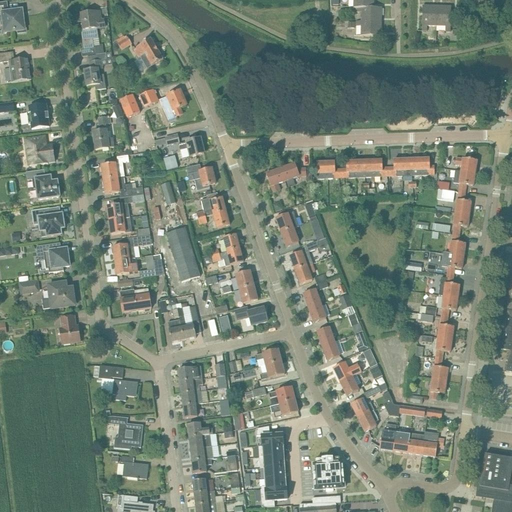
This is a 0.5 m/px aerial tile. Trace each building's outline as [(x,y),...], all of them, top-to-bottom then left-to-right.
[(373,8),(373,0),(352,0),(352,8),(373,8)] [(7,13),(5,4),(0,4),(0,18),(1,18),(3,34),(17,32),(17,34),(26,33),(25,24),(23,24),(22,17),(19,17),(18,11),(7,13)] [(436,27),(437,7),(423,7),(422,32),(427,32),(427,27),(436,27)] [(451,7),(437,7),(436,27),(446,27),(445,32),(450,32),(451,7)] [(373,8),(352,8),(353,9),(355,9),(355,14),(361,14),(360,22),(381,23),(382,8),(373,8)] [(88,57),(96,55),(95,49),(94,49),(92,38),(98,38),(97,29),(105,28),(104,21),(96,22),(95,13),(81,15),(76,16),(78,23),(83,23),(84,30),(81,31),(84,47),(85,47),(85,50),(81,50),(82,57),(88,57)] [(381,23),(360,22),(356,22),(356,27),(361,27),(361,36),(381,37),(381,23)] [(128,39),(118,45),(122,52),(132,46),(128,39)] [(151,68),(155,66),(163,60),(151,39),(133,50),(139,60),(145,56),(151,68)] [(13,53),(3,54),(0,54),(0,63),(9,62),(11,83),(30,81),(29,71),(27,71),(27,66),(28,66),(27,59),(14,61),(13,53)] [(106,54),(96,55),(88,57),(89,63),(91,71),(85,72),(87,87),(95,86),(96,91),(106,90),(104,75),(99,76),(98,68),(102,68),(102,70),(102,69),(101,61),(107,60),(106,54)] [(140,97),(141,99),(145,108),(158,102),(153,91),(140,97)] [(180,92),(160,101),(169,121),(182,115),(180,109),(186,106),(180,92)] [(121,102),(124,110),(127,119),(140,114),(133,97),(121,102)] [(32,130),(40,129),(49,128),(48,120),(49,120),(48,114),(46,106),(29,108),(29,113),(27,113),(29,126),(31,125),(32,130)] [(118,106),(112,108),(116,116),(121,113),(118,106)] [(100,132),(93,133),(96,151),(109,149),(114,148),(113,140),(108,140),(106,131),(105,125),(110,124),(109,118),(99,119),(100,132)] [(178,136),(166,139),(167,145),(179,142),(178,136)] [(48,163),(55,162),(53,145),(47,146),(45,137),(24,140),(26,150),(29,150),(31,166),(48,164),(48,163)] [(190,158),(194,157),(204,154),(200,139),(187,143),(179,145),(180,151),(188,149),(190,158)] [(104,181),(124,178),(122,164),(129,163),(128,156),(127,157),(126,157),(117,158),(118,164),(102,166),(104,181)] [(175,156),(164,159),(167,171),(178,168),(175,156)] [(461,172),(475,174),(477,161),(463,159),(463,160),(456,159),(455,165),(462,166),(461,172)] [(412,160),(402,161),(403,177),(412,177),(412,160)] [(421,160),(412,160),(412,177),(421,177),(421,160)] [(421,177),(428,176),(435,176),(434,167),(430,167),(430,160),(421,160),(421,177)] [(389,178),(388,169),(383,169),(382,161),(373,162),(374,178),(389,178)] [(403,177),(402,161),(393,161),(394,168),(388,169),(389,178),(403,177)] [(346,170),(341,170),(341,180),(356,179),(355,162),(346,163),(346,170)] [(365,179),(364,162),(355,162),(356,179),(365,179)] [(373,162),(364,162),(365,179),(374,178),(373,162)] [(317,164),(317,175),(317,181),(327,180),(326,163),(317,164)] [(327,180),(333,180),(341,180),(341,170),(335,171),(335,163),(326,163),(327,180)] [(280,170),(285,183),(299,177),(306,177),(306,169),(297,170),(295,164),(280,170)] [(210,189),(209,186),(215,185),(212,170),(199,173),(198,166),(186,169),(189,182),(195,181),(197,192),(210,189)] [(285,183),(280,170),(266,175),(270,187),(271,187),(273,194),(280,191),(278,185),(285,183)] [(45,178),(44,171),(26,173),(27,182),(32,181),(34,190),(37,190),(38,201),(60,198),(59,192),(59,188),(58,182),(52,183),(51,178),(45,178)] [(475,174),(461,172),(458,193),(465,194),(466,186),(473,187),(475,174)] [(126,191),(124,178),(104,181),(106,195),(119,193),(120,199),(132,197),(144,195),(143,189),(131,191),(131,190),(126,191)] [(183,183),(177,185),(179,193),(186,191),(183,183)] [(439,191),(438,200),(453,203),(454,193),(439,191)] [(458,193),(455,214),(469,216),(471,203),(464,202),(465,194),(458,193)] [(213,216),(226,212),(223,199),(219,200),(217,194),(206,197),(207,200),(201,201),(204,212),(197,214),(198,220),(206,218),(213,216)] [(110,222),(123,220),(129,219),(127,204),(107,207),(110,222)] [(63,218),(62,215),(50,217),(49,209),(32,212),(34,226),(40,226),(41,232),(42,238),(47,237),(47,238),(61,236),(60,230),(64,229),(64,226),(66,224),(65,219),(63,218)] [(230,226),(226,212),(213,216),(217,229),(230,226)] [(281,234),(299,228),(294,213),(276,219),(281,234)] [(469,216),(455,214),(452,235),(459,235),(460,227),(468,228),(469,216)] [(123,220),(110,222),(111,236),(131,233),(130,227),(124,228),(123,220)] [(435,224),(434,230),(449,232),(450,226),(435,224)] [(299,228),(281,234),(286,248),(296,245),(299,243),(294,230),(299,228)] [(185,229),(167,235),(182,283),(200,278),(185,229)] [(12,235),(12,242),(20,241),(19,234),(12,235)] [(452,235),(449,255),(463,257),(465,245),(458,244),(459,235),(452,235)] [(150,236),(138,238),(128,239),(129,245),(113,248),(115,262),(129,260),(135,259),(134,249),(151,246),(150,236)] [(227,253),(240,250),(236,236),(223,240),(227,253)] [(307,253),(318,249),(316,242),(304,246),(307,253)] [(67,249),(61,250),(60,244),(37,247),(38,256),(44,255),(46,270),(49,270),(49,274),(64,272),(63,268),(70,267),(67,249)] [(0,257),(19,255),(18,249),(0,250),(0,257)] [(243,263),(240,250),(227,253),(230,266),(243,263)] [(295,272),(307,268),(302,253),(289,257),(295,272)] [(448,268),(447,276),(454,277),(455,269),(462,270),(463,257),(449,255),(447,268),(448,268)] [(155,271),(156,278),(165,276),(161,256),(153,257),(155,271)] [(332,259),(326,261),(330,270),(335,268),(332,259)] [(130,268),(129,260),(115,262),(117,276),(137,273),(136,267),(130,268)] [(406,263),(405,270),(420,272),(421,265),(406,263)] [(312,266),(307,268),(295,272),(300,286),(312,282),(310,275),(315,274),(312,266)] [(155,271),(140,273),(140,280),(156,278),(155,271)] [(240,291),(254,287),(250,273),(236,276),(240,291)] [(317,284),(326,281),(327,281),(324,275),(315,278),(317,284)] [(454,277),(447,276),(446,279),(441,278),(439,296),(443,297),(458,299),(459,286),(452,285),(454,277)] [(207,286),(217,284),(218,283),(216,277),(205,279),(207,286)] [(511,278),(511,279),(502,350),(501,350),(509,351),(506,372),(511,373),(511,278)] [(38,281),(37,281),(19,283),(19,284),(20,284),(21,295),(39,292),(37,281),(38,281)] [(326,281),(317,284),(320,291),(328,288),(326,281)] [(50,299),(42,301),(43,310),(51,309),(51,310),(75,307),(75,305),(77,304),(76,298),(74,298),(73,289),(67,290),(66,284),(48,286),(50,299)] [(342,284),(337,286),(341,295),(346,293),(342,284)] [(222,288),(224,295),(231,293),(230,286),(222,288)] [(258,301),(254,287),(240,291),(243,304),(258,301)] [(134,292),(137,312),(151,310),(148,289),(134,292)] [(134,292),(134,290),(123,292),(124,299),(121,300),(123,314),(137,312),(134,292)] [(308,309),(321,305),(315,291),(303,295),(308,309)] [(351,307),(347,296),(340,298),(344,310),(351,307)] [(443,297),(441,318),(448,319),(449,311),(456,312),(458,299),(443,297)] [(162,315),(167,314),(165,302),(159,303),(162,315)] [(321,305),(308,309),(314,324),(326,320),(321,305)] [(225,306),(215,309),(217,316),(227,313),(225,306)] [(420,314),(422,314),(434,316),(435,316),(437,308),(421,306),(420,314)] [(189,309),(193,324),(199,322),(196,307),(189,309)] [(250,318),(252,327),(267,323),(264,309),(249,313),(247,308),(235,311),(236,317),(239,316),(240,321),(250,318)] [(183,309),(177,310),(179,318),(179,321),(184,341),(196,338),(193,326),(187,327),(185,317),(183,309)] [(422,314),(421,321),(420,328),(432,330),(434,316),(422,314)] [(355,315),(349,318),(352,328),(358,325),(355,315)] [(76,328),(74,317),(61,319),(63,329),(60,330),(62,345),(64,345),(64,346),(71,345),(71,344),(80,343),(78,327),(76,328)] [(227,317),(219,319),(221,327),(229,325),(227,317)] [(441,318),(438,339),(452,341),(454,328),(447,327),(448,319),(441,318)] [(184,341),(179,321),(168,323),(172,344),(184,341)] [(322,347),(334,343),(329,328),(317,333),(322,347)] [(357,336),(361,345),(356,347),(358,351),(368,347),(362,334),(357,336)] [(452,341),(438,339),(435,358),(442,359),(443,352),(450,353),(452,341)] [(334,343),(322,347),(327,362),(339,357),(334,343)] [(265,367),(281,363),(278,350),(262,354),(263,355),(255,356),(257,362),(264,360),(265,367)] [(351,378),(352,379),(368,371),(364,364),(364,363),(361,357),(354,360),(357,367),(348,371),(345,364),(333,369),(340,383),(351,378)] [(432,380),(446,382),(448,369),(441,369),(442,362),(435,361),(432,380)] [(237,372),(235,362),(229,364),(231,373),(237,372)] [(281,363),(265,367),(267,375),(260,376),(261,381),(269,379),(269,380),(285,375),(281,363)] [(100,367),(99,379),(110,381),(111,381),(111,378),(123,380),(123,376),(124,369),(100,367)] [(180,383),(193,381),(191,369),(178,371),(180,383)] [(358,391),(352,379),(351,378),(340,383),(347,397),(358,391)] [(202,380),(193,381),(180,383),(181,395),(194,394),(194,387),(202,385),(202,380)] [(446,382),(432,380),(430,400),(437,401),(437,394),(445,395),(446,382)] [(114,381),(113,396),(116,396),(116,401),(126,402),(126,397),(134,398),(135,391),(137,391),(138,384),(114,381)] [(252,391),(254,398),(266,395),(264,388),(252,391)] [(279,405),(295,401),(292,388),(276,392),(276,393),(269,395),(270,400),(278,398),(279,405)] [(380,393),(377,388),(364,394),(366,400),(380,393)] [(252,391),(245,393),(247,400),(254,398),(252,391)] [(201,393),(194,394),(181,395),(183,407),(196,406),(202,405),(201,393)] [(358,419),(370,414),(363,400),(351,406),(358,419)] [(295,401),(279,405),(281,412),(274,414),(275,419),(282,417),(298,413),(295,401)] [(230,416),(228,402),(220,403),(222,417),(230,416)] [(389,417),(398,406),(394,406),(392,403),(384,407),(389,417)] [(196,406),(183,407),(185,419),(197,418),(196,406)] [(400,407),(398,406),(389,417),(398,418),(399,414),(400,407)] [(414,409),(400,407),(399,414),(413,416),(414,409)] [(413,416),(424,418),(425,411),(414,409),(413,416)] [(441,419),(442,413),(428,411),(427,417),(441,419)] [(374,412),(370,414),(358,419),(365,433),(376,427),(374,423),(378,421),(374,412)] [(107,422),(107,425),(119,426),(119,428),(118,438),(115,437),(114,449),(131,451),(132,451),(132,450),(132,448),(141,449),(142,440),(140,440),(140,433),(143,433),(143,426),(127,425),(128,420),(128,419),(116,418),(114,417),(113,417),(112,417),(111,417),(110,418),(109,418),(108,418),(107,422)] [(189,439),(210,436),(213,435),(212,429),(201,430),(200,424),(187,426),(189,439)] [(257,437),(262,437),(262,447),(258,448),(283,446),(282,435),(269,436),(269,428),(256,430),(257,437)] [(393,452),(395,440),(387,438),(388,432),(383,432),(382,438),(381,437),(380,450),(393,452)] [(423,444),(422,456),(436,458),(437,447),(437,445),(438,439),(439,435),(425,433),(423,444)] [(396,434),(395,440),(393,452),(408,454),(410,442),(411,436),(396,434)] [(210,436),(189,439),(191,451),(211,448),(210,436)] [(423,444),(410,442),(408,454),(422,456),(423,444)] [(283,446),(258,448),(259,459),(283,457),(282,447),(283,447),(283,446)] [(213,460),(211,448),(191,451),(192,463),(211,460),(213,460)] [(511,511),(511,459),(485,455),(479,488),(495,490),(491,511),(511,511)] [(123,478),(139,480),(147,480),(145,480),(146,473),(148,473),(149,466),(132,464),(133,459),(134,459),(134,458),(121,457),(120,463),(124,464),(123,478)] [(227,458),(228,463),(225,463),(227,473),(237,471),(236,457),(227,458)] [(283,457),(259,459),(260,469),(284,468),(283,457)] [(314,482),(315,491),(326,490),(326,492),(333,492),(333,490),(344,489),(343,480),(344,480),(343,472),(342,463),(333,464),(333,459),(322,460),(322,465),(313,465),(314,474),(314,482)] [(211,460),(192,463),(194,475),(207,473),(206,467),(212,466),(211,460)] [(284,468),(260,469),(260,470),(265,470),(265,480),(285,479),(284,468)] [(240,489),(239,484),(238,475),(227,477),(228,485),(231,485),(231,490),(240,489)] [(261,491),(286,489),(285,489),(285,479),(265,480),(266,487),(261,488),(261,491)] [(194,495),(207,493),(206,481),(193,482),(194,495)] [(286,489),(261,491),(261,502),(262,509),(275,508),(274,501),(287,500),(286,489)] [(207,493),(194,495),(196,507),(216,504),(214,492),(207,493)] [(124,497),(119,497),(117,511),(152,511),(154,506),(136,504),(137,499),(138,499),(138,498),(124,497)] [(367,497),(344,497),(344,507),(358,507),(357,500),(367,500),(367,497)]
